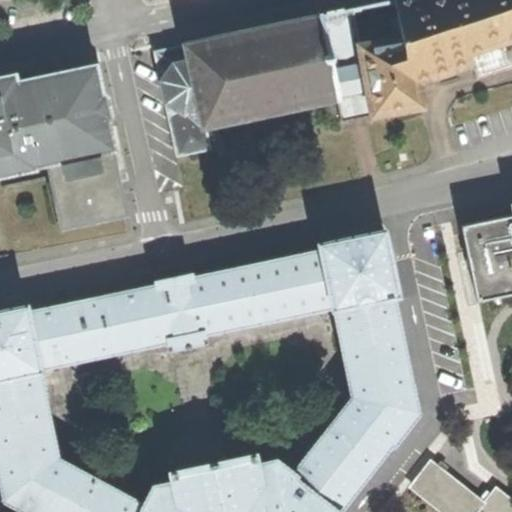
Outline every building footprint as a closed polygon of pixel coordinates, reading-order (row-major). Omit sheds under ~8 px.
[(511,0),(395,0),(402,38),(357,44),(372,115),(393,111),(395,122),(407,120),(406,109),(424,105),(419,82),(471,64),(475,74),(511,62),(511,0)] [(155,51),(178,156),(210,148),(206,127),(336,99),(340,122),(372,115),(357,44),(350,9),(155,51)] [(0,177),(17,174),(20,172),(35,169),(36,167),(49,164),(63,226),(126,213),(111,151),(115,149),(109,120),(112,116),(107,96),(103,95),(97,64),(18,81),(16,74),(0,77),(0,177)] [(511,203),(511,206),(511,215),(460,227),(476,302),(511,294),(511,203)] [(0,480),(4,500),(26,511),(339,511),(391,444),(394,444),(419,412),(413,382),(411,381),(394,297),(398,295),(384,230),(319,243),(320,248),(194,274),(191,273),(156,281),(155,282),(29,309),(28,305),(0,311),(0,480)] [(430,334),(435,358),(443,357),(437,333),(430,334)] [(411,485),(445,511),(511,511),(511,499),(495,487),(484,502),(430,460),(411,485)]
